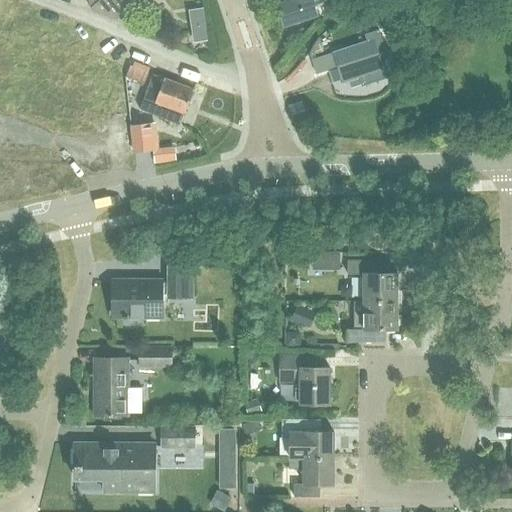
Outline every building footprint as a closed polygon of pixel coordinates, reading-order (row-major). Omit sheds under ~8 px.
[(99,0),(90,9),(116,19),(128,9),(120,0),(99,0)] [(285,0),(286,2),(280,4),(281,5),(277,6),(284,27),(316,16),(313,6),(321,4),(319,0),(285,0)] [(362,22),(352,25),(356,36),(366,33),(362,22)] [(366,42),(312,60),(316,73),(338,66),(343,81),(358,76),(361,86),(393,76),(378,29),(364,34),(366,42)] [(175,34),(172,42),(188,48),(190,39),(175,34)] [(144,83),(148,73),(130,66),(126,77),(144,83)] [(153,75),(139,111),(179,125),(192,90),(153,75)] [(149,121),(132,123),(135,152),(153,150),(152,149),(149,121)] [(174,147),(152,149),(153,150),(154,164),(176,161),(174,147)] [(341,253),(328,253),(328,269),(341,269),(341,253)] [(353,301),(397,301),(396,273),(374,273),(374,260),(346,261),(346,273),(362,273),(363,300),(353,300),(353,301)] [(161,296),(191,296),(191,266),(168,266),(168,280),(112,280),(113,316),(162,316),(161,296)] [(397,301),(353,301),(354,328),(347,328),(347,341),(385,341),(385,329),(397,329),(397,301)] [(315,311),(295,303),(289,317),(309,325),(315,311)] [(288,330),(286,330),(286,344),(288,344),(300,344),(300,330),(288,330)] [(171,365),(171,347),(140,347),(139,365),(171,365)] [(329,403),(330,368),(305,368),(305,354),(279,354),(279,382),(299,382),(299,403),(329,403)] [(127,386),(127,357),(95,357),(95,413),(127,414),(127,410),(141,410),(141,387),(127,386)] [(257,399),(244,403),(248,417),(261,413),(257,399)] [(333,458),(333,431),(319,431),(319,419),(281,419),(281,436),(289,436),(289,457),(333,458)] [(256,420),(242,425),(246,435),(260,430),(256,420)] [(193,446),(194,428),(162,427),(162,445),(193,446)] [(234,430),(219,430),(220,487),(234,487),(234,430)] [(154,491),(154,443),(75,443),(75,477),(104,477),(104,490),(154,491)] [(333,484),(333,458),(289,457),(288,457),(288,468),(302,468),(302,483),(293,483),(293,496),(319,496),(319,484),(333,484)] [(254,485),(244,485),(244,495),(255,495),(254,485)] [(215,488),(209,501),(223,508),(229,496),(215,488)]
